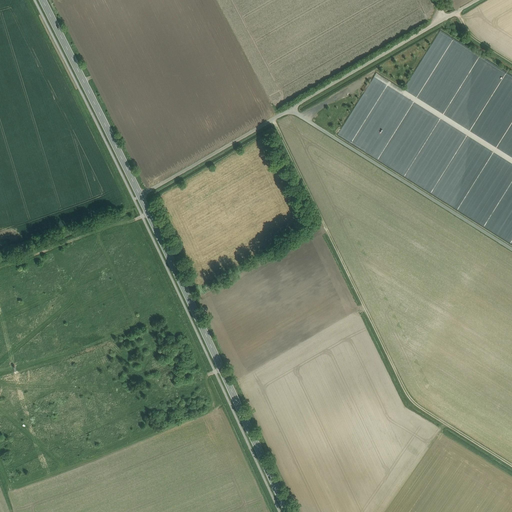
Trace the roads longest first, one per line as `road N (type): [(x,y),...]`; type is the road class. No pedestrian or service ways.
road 1 (secondary): [(286,511),(42,0)]
road 2 (track): [(511,465),(410,399),(272,118)]
road 3 (track): [(131,199),(446,16)]
road 4 (unclassified): [(290,107),(511,247)]
